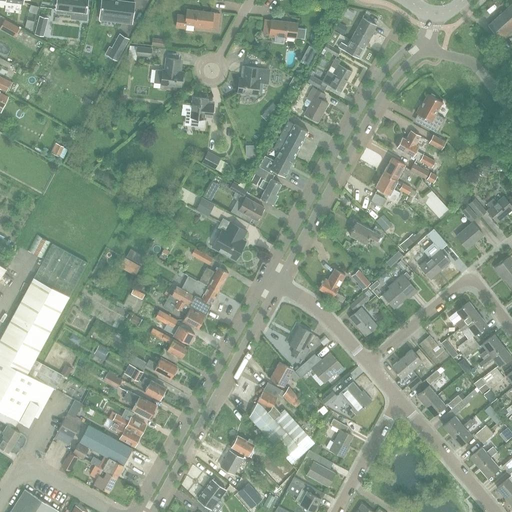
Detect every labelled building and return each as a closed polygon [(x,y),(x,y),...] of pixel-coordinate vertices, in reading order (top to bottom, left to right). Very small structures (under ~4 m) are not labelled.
[(56,0),(56,9),(86,13),(87,0),(56,0)] [(117,0),(101,0),(100,14),(116,16),(116,21),(132,23),(134,2),(117,0)] [(511,30),(511,3),(488,25),(501,40),(511,30)] [(185,28),(185,24),(195,25),(195,27),(211,29),(211,27),(218,28),(220,13),(187,9),(186,15),(178,14),(176,27),(185,28)] [(362,17),(350,39),(364,47),(376,25),(362,17)] [(304,38),(305,28),(297,27),(297,22),(265,18),(263,33),(269,34),(269,36),(274,37),(274,42),(283,43),(284,38),(285,38),(285,36),(296,37),(304,38)] [(0,27),(14,36),(19,27),(5,19),(0,27)] [(27,19),(25,27),(32,29),(34,21),(27,19)] [(340,23),(335,30),(343,35),(347,27),(340,23)] [(37,24),(35,33),(43,35),(45,27),(37,24)] [(334,30),(327,42),(334,46),(337,40),(340,34),(334,30)] [(112,47),(112,48),(115,50),(112,57),(117,60),(128,39),(119,34),(112,47)] [(358,57),(364,47),(350,39),(347,45),(341,42),(338,47),(358,57)] [(336,56),(339,50),(326,43),(323,49),(336,56)] [(130,46),(128,59),(135,60),(136,54),(150,56),(151,48),(136,46),(130,46)] [(310,46),(302,61),(309,65),(317,50),(310,46)] [(493,55),(490,57),(486,59),(491,66),(497,61),(493,55)] [(340,91),(351,71),(338,64),(340,60),(335,57),(321,81),(340,91)] [(165,70),(162,70),(155,69),(154,82),(161,83),(181,86),(183,72),(178,71),(180,59),(166,58),(165,70)] [(258,68),(258,67),(245,66),(243,78),(239,77),(237,91),(258,94),(259,82),(267,83),(269,69),(258,68)] [(318,87),(321,80),(311,75),(307,81),(318,87)] [(0,87),(6,90),(10,81),(0,76),(0,87)] [(293,77),(289,84),(295,88),(299,80),(293,77)] [(312,87),(307,98),(304,103),(304,105),(307,107),(304,114),(317,121),(323,110),(323,111),(327,103),(322,100),(325,94),(312,87)] [(426,118),(422,125),(436,133),(444,118),(436,113),(442,101),(434,97),(435,95),(431,93),(430,95),(428,93),(421,105),(420,104),(416,112),(426,118)] [(193,97),(191,117),(190,124),(203,125),(204,125),(205,116),(212,117),(213,104),(206,103),(207,98),(193,97)] [(86,98),(83,103),(90,107),(93,101),(86,98)] [(265,112),(261,116),(266,121),(270,117),(265,112)] [(288,120),(284,127),(304,137),(308,130),(294,123),(294,124),(288,120)] [(284,127),(281,133),(300,144),(304,137),(284,127)] [(431,166),(434,160),(415,150),(418,145),(415,144),(420,135),(410,130),(405,139),(402,137),(396,147),(431,166)] [(281,133),(277,140),(297,151),(300,144),(281,133)] [(445,141),(433,134),(428,141),(441,149),(445,141)] [(277,140),(273,148),(279,151),(279,150),(294,158),(294,157),(297,151),(277,140)] [(63,146),(58,143),(53,153),(58,155),(63,146)] [(256,146),(246,146),(246,157),(256,157),(256,146)] [(264,155),(259,166),(264,168),(272,173),(274,169),(284,175),(294,158),(279,150),(279,151),(274,160),(264,155)] [(214,168),(220,157),(208,151),(202,161),(214,168)] [(391,157),(383,172),(392,177),(391,180),(396,183),(398,180),(396,179),(398,176),(401,178),(403,172),(401,171),(405,164),(391,157)] [(425,178),(428,171),(414,163),(410,170),(425,178)] [(263,178),(267,171),(258,167),(255,174),(263,178)] [(393,188),(396,183),(391,180),(392,177),(383,172),(375,186),(378,188),(377,190),(379,191),(381,189),(390,194),(389,196),(395,200),(400,192),(393,188)] [(426,179),(432,182),(436,176),(430,172),(426,179)] [(255,174),(251,182),(257,185),(261,177),(255,174)] [(417,175),(413,183),(420,186),(424,178),(417,175)] [(259,186),(264,190),(260,197),(272,204),(277,195),(275,194),(280,184),(270,178),(268,182),(263,179),(259,186)] [(242,181),(239,186),(245,190),(248,184),(242,181)] [(213,182),(205,197),(212,200),(220,185),(213,182)] [(232,183),(229,188),(235,192),(234,195),(235,199),(242,203),(238,210),(244,213),(241,217),(250,222),(252,218),(256,220),(264,207),(245,196),(245,197),(243,196),(246,190),(245,190),(239,186),(232,183)] [(408,194),(411,188),(402,183),(399,189),(408,194)] [(382,206),(386,199),(375,193),(371,200),(382,206)] [(421,205),(434,212),(440,202),(428,194),(421,205)] [(490,207),(487,210),(497,221),(511,208),(511,197),(508,201),(503,195),(496,202),(493,199),(487,204),(490,207)] [(196,209),(207,215),(213,204),(202,198),(196,209)] [(479,216),(485,211),(474,198),(468,203),(479,216)] [(470,220),(475,215),(467,205),(462,210),(470,220)] [(383,214),(376,221),(384,231),(392,224),(383,214)] [(217,238),(220,240),(216,249),(235,260),(243,245),(239,243),(246,231),(230,222),(229,223),(223,219),(218,227),(222,229),(217,238)] [(135,220),(132,228),(147,234),(150,227),(135,220)] [(372,230),(356,221),(349,234),(357,238),(356,241),(364,245),(369,236),(377,241),(380,236),(372,231),(372,230)] [(472,221),(455,235),(466,247),(482,233),(472,221)] [(429,257),(419,265),(430,279),(436,273),(435,272),(449,260),(440,249),(446,244),(432,229),(426,235),(432,242),(423,250),(429,257)] [(162,231),(160,234),(161,236),(166,239),(169,235),(162,231)] [(415,234),(401,247),(404,250),(418,238),(415,234)] [(37,235),(29,251),(43,258),(52,242),(37,235)] [(195,248),(192,255),(208,263),(211,257),(195,248)] [(131,259),(135,252),(130,249),(126,256),(131,259)] [(392,256),(391,257),(395,262),(402,255),(398,251),(392,256)] [(511,261),(508,257),(494,267),(500,275),(501,274),(510,285),(511,283),(511,261)] [(130,271),(134,263),(125,258),(124,260),(121,265),(130,271)] [(206,267),(199,280),(218,291),(228,272),(218,267),(215,272),(206,267)] [(338,286),(345,274),(333,268),(327,279),(325,278),(319,289),(342,302),(345,297),(335,292),(338,286)] [(370,283),(358,270),(352,276),(363,289),(370,283)] [(218,291),(199,280),(189,274),(181,289),(176,286),(171,295),(206,314),(218,291)] [(388,286),(390,288),(383,295),(393,307),(402,300),(400,297),(405,292),(409,297),(417,291),(402,274),(388,286)] [(0,411),(0,420),(7,424),(14,429),(19,420),(28,425),(44,395),(49,385),(27,374),(69,296),(33,277),(0,338),(0,409),(1,410),(0,411)] [(368,290),(363,293),(367,298),(372,294),(368,290)] [(354,310),(367,298),(363,293),(349,305),(354,310)] [(206,314),(169,294),(162,307),(172,312),(174,307),(180,310),(181,310),(186,313),(183,320),(198,328),(206,314)] [(458,298),(453,302),(458,309),(463,305),(458,298)] [(459,328),(478,313),(468,301),(463,305),(458,309),(456,311),(448,317),(453,323),(455,322),(459,328)] [(360,306),(348,316),(365,335),(376,325),(360,306)] [(175,331),(173,334),(190,343),(195,334),(178,325),(177,326),(174,325),(177,320),(158,310),(154,317),(166,324),(165,326),(175,331)] [(486,324),(478,313),(459,328),(463,333),(464,332),(468,337),(471,335),(473,333),(473,334),(486,324)] [(138,324),(141,319),(133,315),(130,320),(138,324)] [(289,344),(294,347),(291,353),(303,359),(309,349),(305,347),(312,333),(298,326),(289,344)] [(167,350),(164,348),(161,355),(177,363),(180,357),(182,358),(188,347),(163,334),(164,333),(153,328),(151,332),(161,338),(161,339),(170,344),(167,350)] [(486,349),(480,354),(483,359),(484,359),(502,345),(494,334),(481,343),(486,349)] [(427,353),(437,345),(429,335),(419,344),(427,353)] [(445,335),(441,338),(449,349),(454,346),(445,335)] [(461,352),(475,340),(471,335),(468,337),(457,346),(461,352)] [(324,336),(319,341),(323,345),(328,340),(324,336)] [(465,357),(479,346),(475,340),(461,352),(465,357)] [(483,359),(479,362),(482,366),(486,363),(487,364),(493,359),(498,365),(510,355),(502,345),(484,359),(483,359)] [(99,346),(94,353),(104,359),(109,351),(99,346)] [(411,349),(401,357),(411,369),(421,360),(427,368),(432,364),(419,349),(414,353),(411,349)] [(330,352),(319,361),(314,355),(315,354),(314,353),(295,370),(301,377),(312,368),(324,382),(335,372),(337,374),(344,368),(330,352)] [(157,364),(148,359),(147,363),(132,355),(128,362),(143,370),(146,365),(171,378),(177,367),(160,357),(157,364)] [(411,369),(401,357),(392,366),(401,377),(407,372),(411,377),(415,373),(411,369)] [(291,368),(279,361),(269,378),(283,385),(289,374),(295,380),(299,376),(291,368)] [(65,365),(61,373),(66,376),(70,368),(65,365)] [(485,383),(500,372),(495,366),(481,378),(485,383)] [(137,380),(142,372),(135,368),(131,376),(137,380)] [(429,383),(439,374),(436,370),(425,379),(429,383)] [(117,387),(122,379),(108,372),(103,380),(117,387)] [(489,388),(503,377),(500,372),(485,383),(488,387),(489,388)] [(141,382),(147,385),(144,391),(159,400),(166,388),(144,376),(141,382)] [(412,390),(422,382),(417,376),(407,384),(412,390)] [(267,382),(249,416),(291,463),(314,443),(284,409),(280,412),(273,404),(281,389),(267,382)] [(352,382),(340,392),(352,407),(350,408),(355,414),(357,412),(371,400),(365,393),(363,394),(352,382)] [(485,383),(478,388),(479,390),(481,393),(488,387),(485,383)] [(425,404),(436,394),(428,385),(417,395),(425,404)] [(283,395),(291,403),(298,396),(290,389),(283,395)] [(461,399),(450,408),(455,413),(478,393),(477,392),(475,391),(474,389),(461,399)] [(134,404),(132,409),(151,419),(155,411),(153,410),(156,405),(128,390),(123,398),(134,404)] [(326,405),(336,396),(332,391),(322,400),(326,405)] [(445,404),(436,394),(425,404),(433,414),(445,404)] [(450,408),(461,399),(457,395),(447,404),(450,408)] [(327,410),(323,406),(318,410),(322,415),(327,410)] [(503,408),(498,412),(502,417),(507,413),(503,408)] [(112,411),(108,418),(113,421),(115,422),(140,435),(145,424),(131,417),(127,423),(123,420),(124,418),(112,411)] [(451,435),(463,425),(454,415),(443,425),(451,435)] [(72,438),(79,424),(65,416),(58,430),(72,438)] [(470,418),(463,425),(451,435),(460,445),(471,435),(467,429),(474,423),(470,418)] [(330,440),(326,447),(330,449),(343,457),(347,449),(345,448),(352,436),(345,432),(348,426),(333,419),(330,425),(340,430),(334,442),(330,440)] [(113,421),(109,427),(121,434),(119,438),(134,446),(134,444),(140,435),(115,422),(113,421)] [(20,432),(14,429),(7,424),(2,431),(0,429),(0,445),(8,451),(16,440),(15,440),(20,432)] [(88,424),(78,441),(104,456),(108,458),(109,457),(123,464),(132,448),(88,424)] [(479,438),(489,429),(485,424),(475,434),(479,438)] [(511,433),(507,428),(502,432),(508,440),(511,436),(511,433)] [(482,442),(493,433),(489,429),(479,438),(482,442)] [(237,435),(231,447),(247,456),(251,448),(258,453),(262,446),(249,439),(248,441),(237,435)] [(83,458),(87,449),(77,444),(72,453),(83,458)] [(314,444),(311,450),(318,453),(321,447),(314,444)] [(478,467),(490,456),(496,451),(492,446),(486,452),(481,446),(469,457),(478,467)] [(319,462),(322,456),(309,449),(306,455),(319,462)] [(229,450),(220,465),(234,473),(243,458),(229,450)] [(486,476),(498,466),(493,460),(498,456),(498,453),(496,451),(490,456),(478,467),(486,476)] [(62,466),(70,470),(77,457),(69,452),(62,466)] [(279,454),(271,461),(284,475),(292,468),(279,454)] [(93,456),(90,462),(98,466),(102,469),(102,468),(116,476),(123,464),(109,457),(108,458),(104,456),(101,461),(93,456)] [(511,464),(511,456),(502,465),(506,470),(511,464)] [(335,473),(314,461),(306,475),(328,486),(335,473)] [(94,465),(90,474),(97,478),(94,484),(108,491),(116,476),(102,468),(102,469),(101,469),(94,465)] [(314,511),(318,503),(320,499),(320,498),(323,492),(294,476),(291,482),(302,488),(298,496),(295,501),(314,511)] [(496,488),(505,498),(511,491),(511,482),(508,478),(496,488)] [(226,490),(212,479),(198,497),(211,508),(226,490)] [(248,483),(237,493),(251,508),(261,498),(248,483)] [(57,511),(58,511),(24,490),(9,511),(57,511)]
